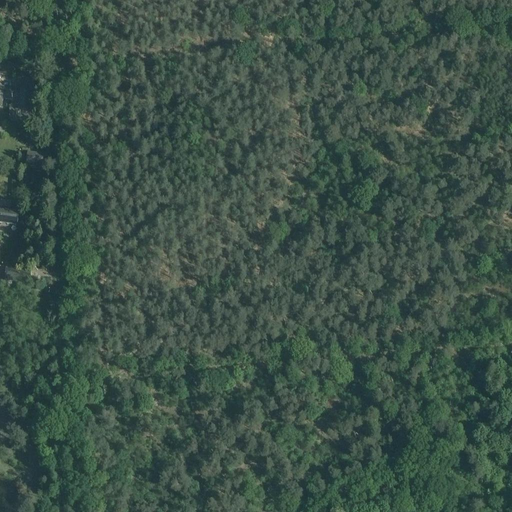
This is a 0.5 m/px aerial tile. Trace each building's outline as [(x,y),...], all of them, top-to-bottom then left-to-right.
[(12,91),(4,91),(4,89),(0,88),(0,105),(2,106),(3,99),(12,100),(12,91)] [(20,90),(19,111),(31,112),(32,112),(34,92),(21,90),(20,90)] [(28,154),(27,166),(43,167),(44,155),(28,154)] [(17,213),(0,210),(0,222),(15,225),(17,213)] [(29,284),(30,273),(5,270),(4,280),(29,284)]
